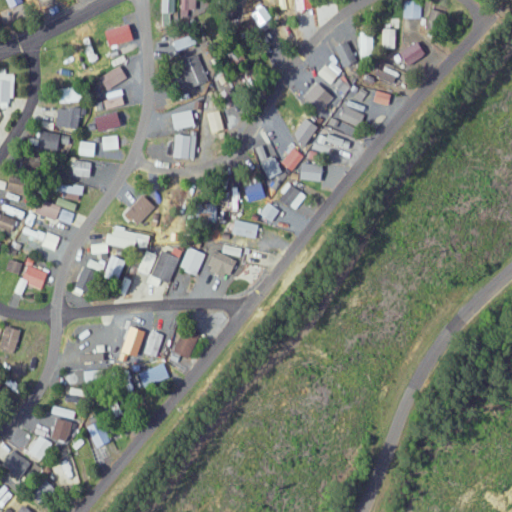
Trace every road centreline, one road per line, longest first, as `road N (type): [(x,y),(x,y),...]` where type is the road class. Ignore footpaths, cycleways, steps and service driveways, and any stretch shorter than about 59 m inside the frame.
road 1 (residential): [(85,511),(508,0)]
road 2 (residential): [(0,431),(27,410),(46,375),(58,273),(152,144),(152,54),(142,0)]
road 3 (residential): [(143,162),(193,167),(228,154),(315,42),(374,0),(484,10),(491,20)]
road 4 (residential): [(367,511),(390,469),(424,362),(511,266)]
road 5 (residential): [(255,310),(218,303),(38,314),(0,306)]
